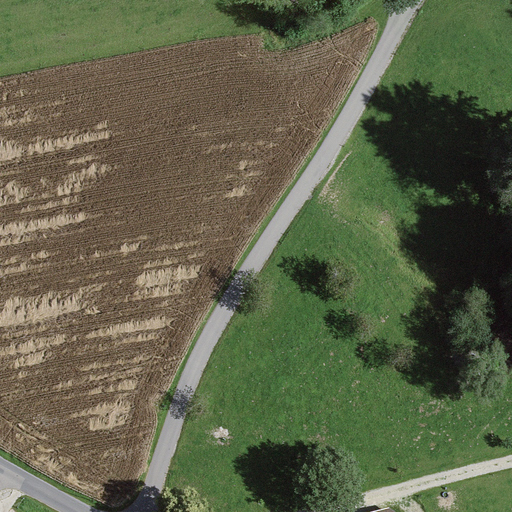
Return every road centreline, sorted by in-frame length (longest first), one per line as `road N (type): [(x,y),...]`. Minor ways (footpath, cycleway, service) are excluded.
road 1 (unclassified): [(412,0),(203,347),(145,511)]
road 2 (track): [(511,467),(340,511)]
